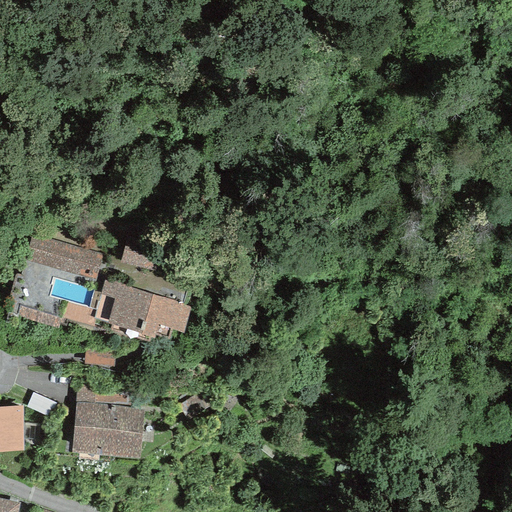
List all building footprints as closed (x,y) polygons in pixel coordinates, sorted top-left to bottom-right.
[(101,254),(32,234),(25,259),(93,280),(101,254)] [(167,307),(106,288),(94,328),(154,347),(167,307)] [(27,400),(0,399),(0,443),(27,444),(27,400)] [(145,411),(77,400),(70,444),(139,455),(145,411)] [(19,511),(22,503),(0,497),(0,511),(19,511)]
